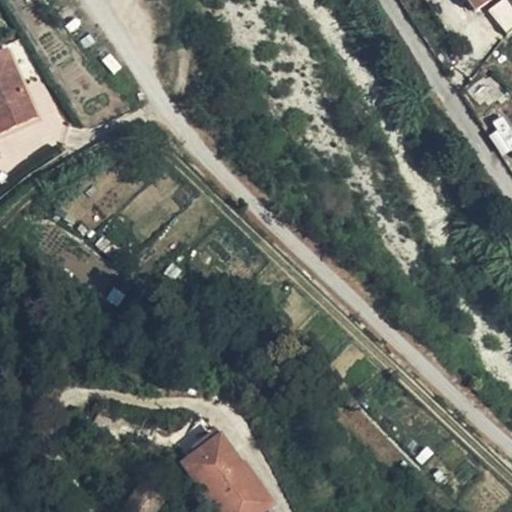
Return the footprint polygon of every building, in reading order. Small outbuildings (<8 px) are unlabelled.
[(465,0),(475,13),(491,0),(465,0)] [(511,0),(502,0),(488,11),(507,35),(511,31),(511,0)] [(5,51),(0,53),(0,134),(35,119),(5,51)] [(201,492),(237,466),(203,417),(178,433),(192,455),(181,463),(196,486),(193,489),(197,496),(201,492)] [(262,511),(270,507),(240,463),(237,466),(201,492),(214,511),(262,511)] [(124,511),(152,511),(159,502),(140,487),(124,511)]
